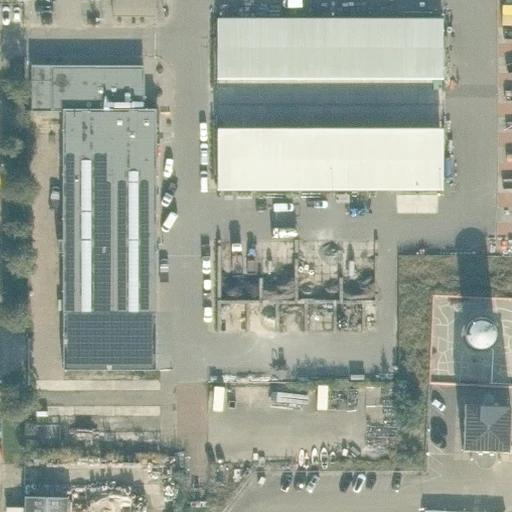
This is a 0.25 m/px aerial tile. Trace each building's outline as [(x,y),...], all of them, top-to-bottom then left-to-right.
[(117,0),(118,8),(160,8),(160,0),(117,0)] [(217,16),(217,75),(443,77),(443,18),(217,16)] [(144,67),(57,66),(51,66),(51,67),(32,67),(32,111),(63,111),(63,241),(58,241),(58,253),(63,253),(63,314),(110,314),(157,314),(156,110),(141,110),(141,102),(144,102),(144,67)] [(218,125),(218,189),(443,189),(443,125),(218,125)] [(286,326),(344,324),(343,293),(304,294),(303,263),(267,264),(267,295),(230,296),(231,325),(286,323),(286,326)] [(110,314),(63,314),(63,343),(110,342),(110,314)] [(157,314),(110,314),(110,342),(111,342),(111,371),(156,371),(156,326),(157,314)] [(483,352),(487,349),(490,345),(491,340),(491,335),(490,331),(487,328),(484,325),(479,323),(475,323),(470,324),(466,327),(463,332),(461,337),(462,342),(464,347),(468,350),(472,353),(477,353),(483,352)] [(110,342),(63,343),(64,372),(111,371),(111,342),(110,342)] [(509,454),(511,407),(464,405),(463,452),(478,453),(479,457),(482,459),(485,461),(489,460),(493,457),(494,453),(509,454)] [(139,415),(128,415),(127,442),(139,442),(139,415)] [(66,511),(67,498),(26,497),(25,511),(66,511)] [(429,511),(511,511),(511,505),(430,502),(429,511)]
